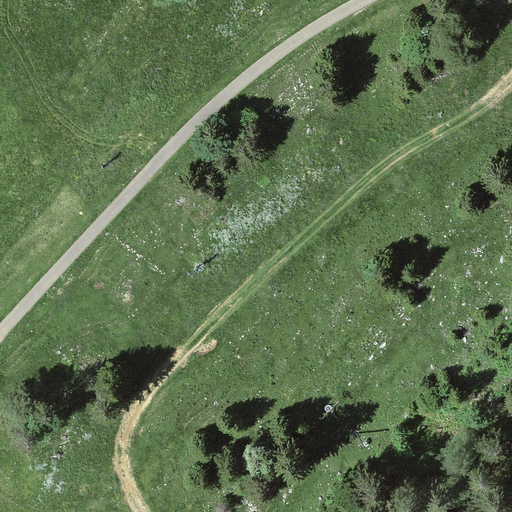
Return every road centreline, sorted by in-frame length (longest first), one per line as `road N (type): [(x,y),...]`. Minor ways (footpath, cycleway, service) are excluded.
road 1 (track): [(139,511),(126,424),(167,361),(422,138),(511,116)]
road 2 (track): [(366,0),(267,61),(184,134),(0,333)]
